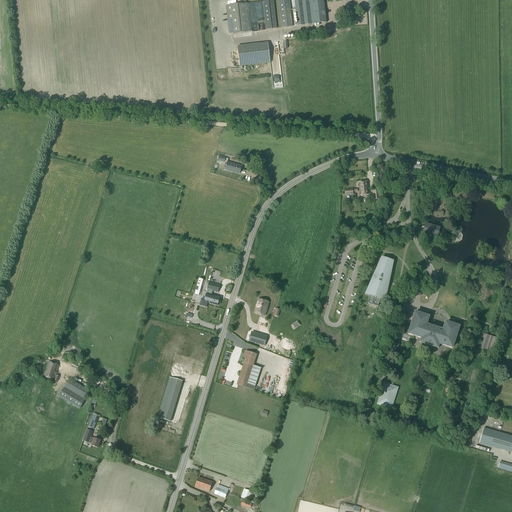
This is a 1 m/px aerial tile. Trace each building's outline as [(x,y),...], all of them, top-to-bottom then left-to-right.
[(273,0),(262,1),(265,29),(276,28),(273,0)] [(288,0),(277,0),(281,28),(291,26),(288,0)] [(301,0),(294,0),(297,26),(304,25),(301,0)] [(308,0),(301,0),(304,25),(311,25),(309,1),(308,0)] [(323,0),(321,0),(309,1),(311,25),(326,23),(323,0)] [(248,3),(225,5),(228,33),(251,31),(248,3)] [(269,62),(267,41),(237,43),(238,64),(269,62)] [(227,163),(225,170),(239,174),(241,166),(227,163)] [(358,184),(356,184),(357,189),(358,189),(359,196),(368,195),(367,182),(358,183),(358,184)] [(426,224),(423,234),(437,238),(440,228),(426,224)] [(384,300),(392,262),(382,259),(367,294),(370,295),(368,304),(377,307),(381,299),(384,300)] [(193,294),(192,298),(197,298),(198,296),(199,296),(204,281),(198,279),(194,295),(193,294)] [(209,282),(207,290),(213,291),(218,293),(220,286),(209,282)] [(202,299),(200,306),(206,308),(207,303),(217,306),(220,298),(206,294),(205,300),(202,299)] [(259,300),(255,313),(264,316),(268,303),(259,300)] [(424,314),(416,312),(408,334),(424,339),(423,343),(435,347),(436,343),(452,348),(459,326),(451,323),(451,325),(446,323),(442,333),(440,332),(439,331),(437,329),(436,329),(434,328),(433,327),(431,327),(430,327),(427,328),(425,328),(428,317),(423,316),(424,314)] [(266,336),(252,331),(249,339),(263,345),(266,336)] [(484,335),(480,349),(494,354),(498,339),(484,335)] [(393,343),(390,355),(396,356),(399,345),(393,343)] [(245,358),(236,385),(245,388),(252,366),(256,355),(245,351),(243,358),(245,358)] [(48,362),(43,377),(54,380),(55,376),(59,366),(48,362)] [(245,388),(245,389),(254,391),(261,369),(252,366),(245,388)] [(170,422),(182,382),(169,378),(157,419),(170,422)] [(85,399),(89,392),(69,380),(65,387),(61,394),(59,397),(79,409),(81,406),(85,399)] [(396,389),(385,385),(383,392),(381,391),(379,397),(381,397),(379,403),(390,407),(396,389)] [(94,429),(97,420),(99,417),(94,415),(93,418),(89,427),(94,429)] [(511,436),(485,429),(481,443),(511,451),(511,436)] [(87,430),(83,442),(88,444),(88,443),(92,445),(91,446),(98,448),(101,441),(94,439),(94,440),(90,438),(92,432),(87,430)] [(511,472),(511,465),(500,462),(498,468),(511,472)] [(198,478),(195,487),(209,492),(212,483),(198,478)] [(239,496),(245,498),(246,494),(248,495),(249,490),(243,487),(239,496)] [(239,504),(249,507),(250,501),(241,499),(239,504)]
